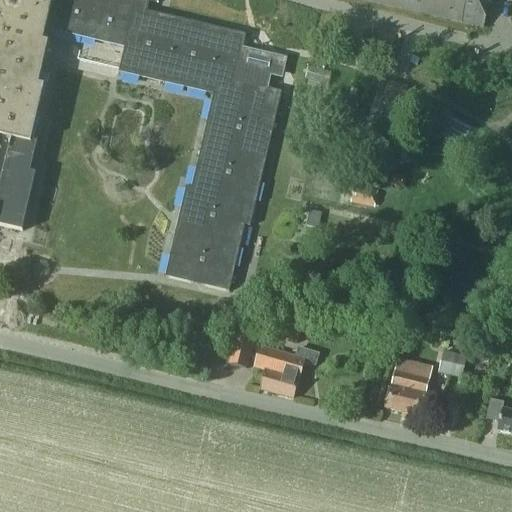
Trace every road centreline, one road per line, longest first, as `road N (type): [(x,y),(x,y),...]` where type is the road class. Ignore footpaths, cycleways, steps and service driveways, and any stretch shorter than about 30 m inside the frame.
road 1 (residential): [(0,341),(511,460)]
road 2 (residential): [(511,53),(312,0)]
